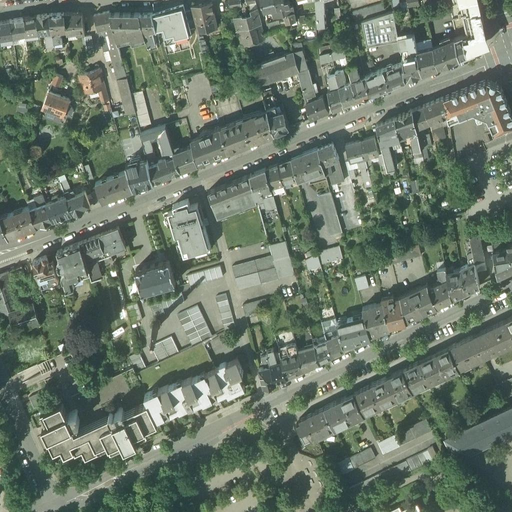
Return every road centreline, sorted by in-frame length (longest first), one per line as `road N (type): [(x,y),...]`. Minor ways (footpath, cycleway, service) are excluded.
road 1 (residential): [(0,258),(511,57)]
road 2 (residential): [(511,288),(54,511)]
road 3 (residential): [(0,392),(53,511)]
road 4 (residential): [(0,10),(128,0)]
